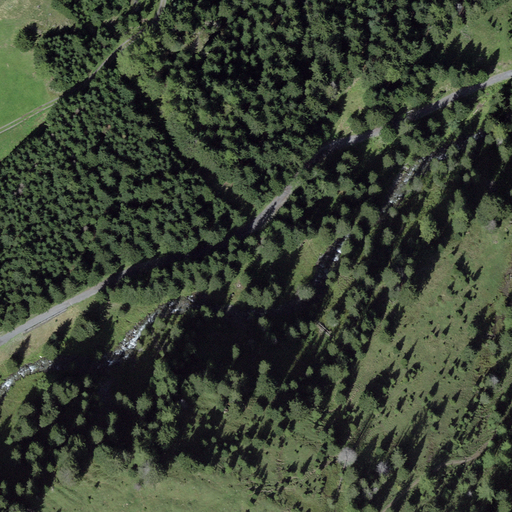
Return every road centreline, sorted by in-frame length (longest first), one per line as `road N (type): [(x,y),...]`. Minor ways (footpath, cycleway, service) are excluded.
road 1 (track): [(511,72),(349,132),(271,213),(0,340)]
road 2 (track): [(164,0),(150,26),(104,65),(0,131)]
